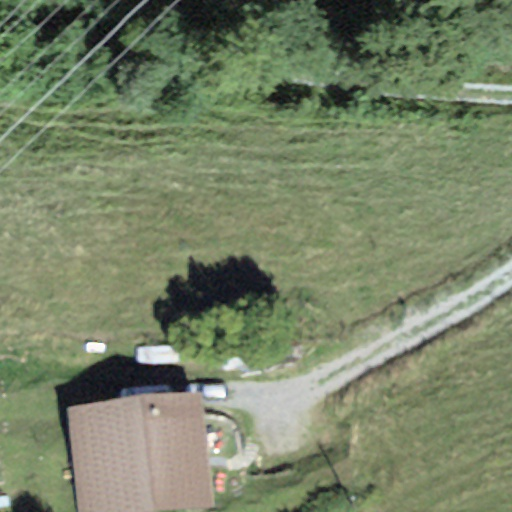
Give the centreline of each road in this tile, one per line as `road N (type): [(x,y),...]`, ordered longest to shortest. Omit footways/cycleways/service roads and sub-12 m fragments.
road 1 (track): [(511,99),(326,84),(148,52),(0,11)]
road 2 (track): [(228,406),(349,369),(511,271)]
